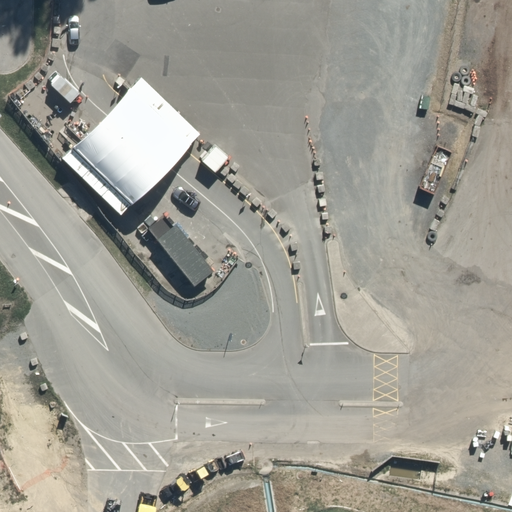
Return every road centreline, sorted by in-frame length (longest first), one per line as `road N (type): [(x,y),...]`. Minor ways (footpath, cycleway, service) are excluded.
road 1 (track): [(113,497),(305,402),(475,348),(511,354)]
road 2 (unclassified): [(0,169),(102,314),(123,392),(111,511)]
